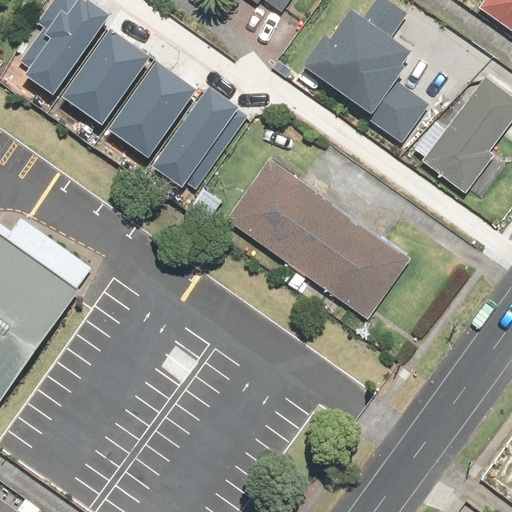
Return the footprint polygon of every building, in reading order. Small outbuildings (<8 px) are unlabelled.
[(39,43),(23,64),(54,87),(113,7),(103,0),(57,0),(31,36),(39,43)] [(292,0),(263,0),(283,14),(292,0)] [(327,29),(305,61),(357,96),(353,102),(403,135),(426,101),(394,79),(415,47),(398,36),(414,13),(395,0),(380,0),(370,15),(355,5),(335,35),(327,29)] [(511,0),(484,0),(479,7),(511,30),(511,0)] [(112,23),(66,91),(106,118),(152,50),(112,23)] [(158,59),(112,127),(152,154),(198,86),(158,59)] [(447,135),(434,126),(416,151),(427,159),(422,166),(466,197),(470,190),(481,198),(507,160),(493,150),(511,122),(511,100),(485,82),(447,135)] [(214,85),(159,163),(186,182),(191,175),(199,181),(249,110),(214,85)] [(409,256),(269,163),(229,222),(368,316),(409,256)] [(0,401),(80,287),(0,231),(0,401)] [(0,511),(20,511),(0,498),(0,511)]
